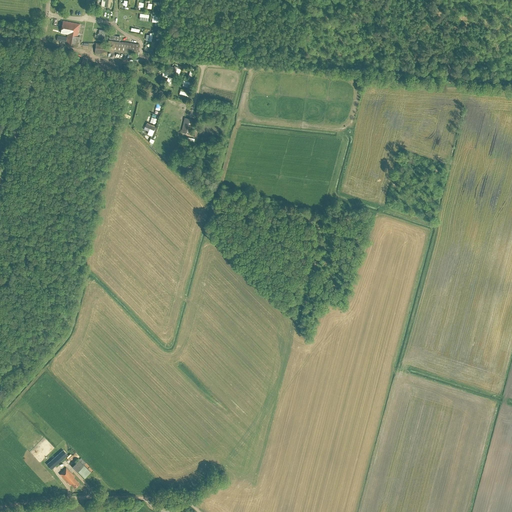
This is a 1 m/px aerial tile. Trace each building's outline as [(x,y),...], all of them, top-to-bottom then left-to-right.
[(69,46),(78,48),(81,36),(78,36),(80,24),(63,20),(60,33),(59,33),(59,35),(57,35),(56,40),(66,42),(66,41),(69,42),(69,46)] [(96,43),(95,52),(107,53),(107,50),(138,54),(139,44),(108,40),(107,44),(96,43)] [(159,50),(160,42),(153,40),(151,49),(153,49),(153,53),(158,54),(160,54),(160,50),(159,50)] [(191,135),(194,120),(185,117),(181,132),(191,135)] [(47,463),(48,464),(52,468),(67,455),(67,454),(63,449),(47,463)] [(75,488),(80,483),(74,477),(75,476),(66,468),(60,474),(70,485),(71,484),(75,488)]
